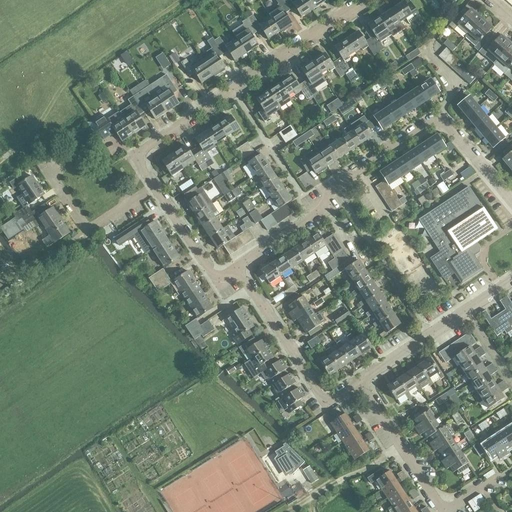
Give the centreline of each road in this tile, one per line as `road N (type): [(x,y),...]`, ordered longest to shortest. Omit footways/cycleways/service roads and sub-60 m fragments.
road 1 (residential): [(511,201),(435,119),(333,186),(319,212),(235,266)]
road 2 (residential): [(154,187),(140,151),(366,0)]
road 3 (track): [(0,161),(70,79),(180,0)]
road 4 (residential): [(325,403),(235,266)]
road 5 (residential): [(154,187),(86,231),(40,163)]
road 6 (residential): [(443,511),(358,382)]
road 7 (residential): [(235,266),(220,275),(208,270),(154,187)]
road 8 (residential): [(358,382),(465,311)]
